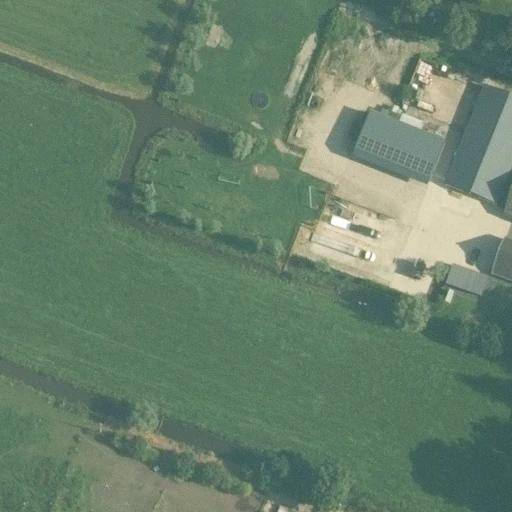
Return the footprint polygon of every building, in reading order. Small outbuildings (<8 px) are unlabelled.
[(416,80),(413,101),(438,105),(441,90),(434,89),(436,74),(443,76),(445,68),(422,64),(419,80),(416,80)] [(511,98),(484,87),(445,186),(497,207),(511,169),(511,98)] [(358,111),(343,155),(424,182),(439,139),(358,111)] [(511,284),(511,242),(504,239),(491,277),(511,284)] [(449,278),(446,286),(480,298),(486,280),(453,268),(449,278)] [(441,303),(449,306),(454,295),(446,291),(441,303)]
